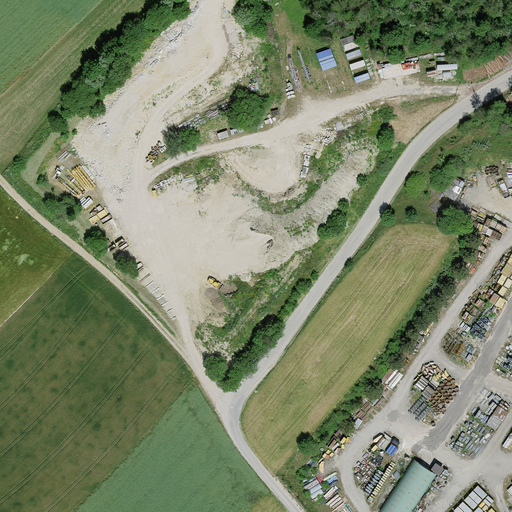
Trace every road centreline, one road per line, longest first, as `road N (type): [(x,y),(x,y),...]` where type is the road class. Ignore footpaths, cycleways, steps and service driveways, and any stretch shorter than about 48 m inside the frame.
road 1 (track): [(235,404),(238,388),(418,145),(511,76)]
road 2 (track): [(371,511),(341,473),(508,247)]
road 3 (track): [(0,174),(114,277),(235,404)]
road 4 (track): [(297,511),(244,448),(235,404)]
